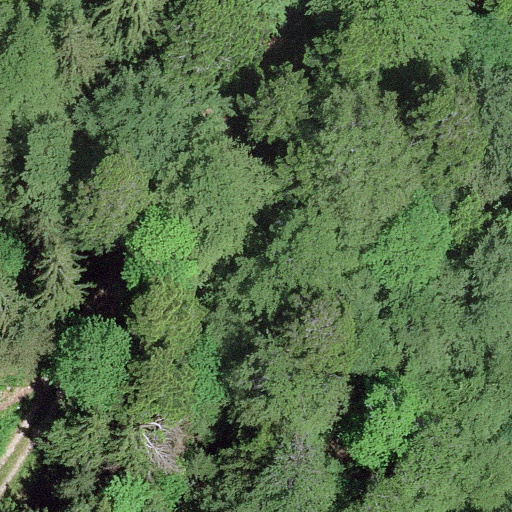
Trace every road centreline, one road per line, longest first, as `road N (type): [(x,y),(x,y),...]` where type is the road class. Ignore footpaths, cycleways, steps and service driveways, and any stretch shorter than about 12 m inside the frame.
road 1 (track): [(109,358),(294,0)]
road 2 (track): [(1,511),(109,358)]
